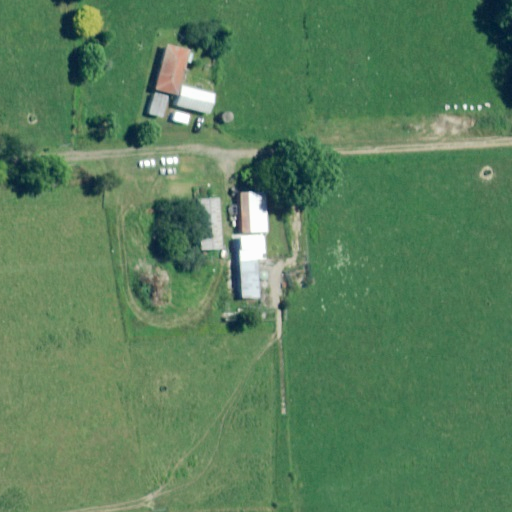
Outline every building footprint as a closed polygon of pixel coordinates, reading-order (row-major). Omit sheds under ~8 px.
[(180,50),(163,46),(153,87),(146,115),(162,119),(168,94),(176,96),(179,86),(177,86),(183,63),(188,64),(191,52),(180,50)] [(179,86),(176,96),(174,106),(207,114),(212,94),(179,86)] [(248,193),(237,193),(239,234),(249,234),(248,193)] [(219,249),(216,199),(195,200),(198,251),(219,249)] [(255,238),(236,239),(238,299),(257,298),(255,238)]
